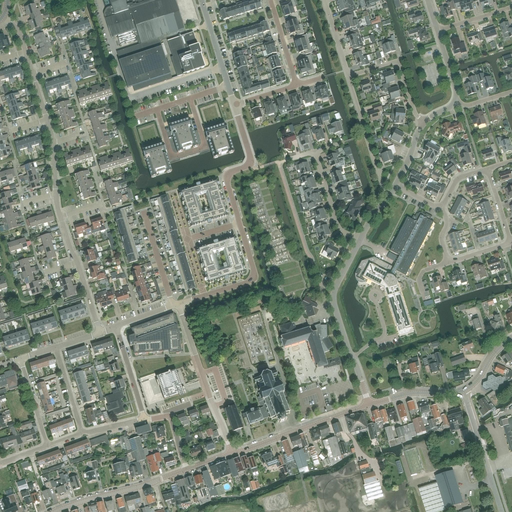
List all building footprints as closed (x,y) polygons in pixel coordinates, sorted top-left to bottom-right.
[(134,41),(135,42),(138,41),(139,45),(117,52),(119,61),(128,88),(133,86),(134,91),(172,79),(159,38),(185,30),(174,0),(109,0),(111,7),(108,8),(106,10),(104,13),(104,15),(105,18),(111,38),(120,35),(137,29),(139,35),(133,37),(134,41)] [(247,0),(241,2),(242,4),(245,13),(250,11),(247,0)] [(253,0),(248,0),(247,0),(250,11),(256,10),(253,0)] [(260,0),(255,0),(253,1),(256,10),(261,8),(260,3),(261,3),(260,0)] [(293,0),(286,0),(287,3),(281,5),(283,11),(295,7),(293,0)] [(370,5),(375,3),(373,0),(364,0),(367,9),(370,8),(370,5)] [(419,5),(417,0),(409,0),(408,0),(401,0),(403,4),(407,3),(408,8),(419,5)] [(465,11),(467,11),(464,0),(457,0),(454,1),(456,8),(460,7),(462,13),(466,12),(465,11)] [(464,0),(467,11),(469,10),(470,11),(473,10),(471,3),(474,2),(472,0),(464,0)] [(353,5),(352,2),(337,6),(339,11),(345,10),(346,12),(345,12),(345,13),(353,10),(351,6),(353,5)] [(443,7),(440,8),(442,14),(444,13),(446,18),(453,15),(452,11),(452,10),(455,9),(453,2),(449,3),(447,3),(448,7),(443,9),(443,7)] [(31,18),(40,15),(38,10),(36,10),(34,4),(25,7),(28,16),(30,15),(31,18)] [(242,4),(237,6),(239,15),(245,13),(242,4)] [(234,16),(239,15),(237,6),(231,8),(234,16)] [(292,18),(298,16),(297,12),(294,13),(293,8),(296,7),(295,7),(283,11),(285,16),(291,15),(292,18)] [(226,9),(219,11),(221,17),(222,17),(223,20),(229,19),(229,18),(226,9)] [(342,24),(353,21),(352,18),(354,17),(353,11),(346,13),(347,16),(341,19),(342,24)] [(414,12),(408,14),(410,19),(413,19),(414,23),(424,20),(421,13),(415,15),(414,12)] [(42,20),(40,15),(31,18),(32,20),(29,21),(32,29),(41,26),(39,21),(42,20)] [(299,19),(298,16),(292,18),(293,21),(287,23),(287,24),(286,24),(287,28),(288,28),(288,29),(301,25),(301,24),(298,25),(296,20),(299,19)] [(81,19),(85,31),(91,30),(88,21),(84,23),(83,18),(81,19)] [(85,31),(81,19),(79,19),(80,24),(76,25),(79,33),(85,31)] [(260,24),(263,33),(270,31),(267,21),(260,23),(260,24)] [(354,24),(353,21),(342,24),(344,30),(351,28),(352,31),(358,29),(357,24),(354,24)] [(65,28),(67,37),(73,35),(69,22),(67,23),(68,27),(65,28)] [(79,33),(76,25),(73,26),(71,22),(69,22),(73,35),(79,33)] [(500,25),(504,34),(504,37),(509,35),(509,37),(511,36),(511,28),(510,29),(508,22),(500,25)] [(260,24),(255,26),(258,35),(263,33),(260,24)] [(62,39),(67,37),(65,28),(61,30),(60,25),(57,26),(58,29),(55,30),(57,38),(61,37),(62,39)] [(304,33),(301,25),(288,29),(289,29),(288,30),(289,33),(290,33),(290,34),(296,32),(297,36),(304,33)] [(255,26),(250,27),(252,36),(258,35),(255,26)] [(250,27),(244,29),(247,40),(253,38),(252,36),(250,27)] [(422,27),(408,32),(409,35),(418,33),(421,42),(430,39),(428,33),(427,34),(426,30),(423,31),(422,27)] [(494,27),(488,29),(484,30),(486,38),(497,35),(494,27)] [(122,46),(134,41),(133,37),(139,35),(137,29),(120,35),(111,38),(118,36),(118,37),(118,38),(120,45),(121,46),(122,46)] [(247,40),(244,29),(239,31),(242,42),(247,40)] [(40,46),(50,43),(48,38),(46,39),(44,33),(42,30),(36,32),(38,35),(35,36),(37,44),(39,44),(40,46)] [(351,36),(347,37),(349,42),(361,39),(358,30),(356,31),(350,33),(351,36)] [(239,31),(233,33),(236,41),(236,44),(242,42),(239,31)] [(193,32),(167,41),(173,58),(171,58),(177,77),(185,74),(203,67),(204,67),(204,66),(200,55),(199,55),(198,55),(197,51),(199,50),(197,45),(193,32)] [(476,32),(467,35),(470,43),(479,41),(479,42),(483,40),(480,33),(477,34),(476,32)] [(233,33),(228,34),(229,39),(228,39),(229,43),(236,41),(233,33)] [(2,47),(10,45),(8,39),(5,40),(3,34),(0,35),(0,50),(3,50),(2,47)] [(386,40),(390,53),(395,51),(393,44),(396,44),(393,34),(390,35),(391,37),(386,39),(386,40)] [(295,42),(296,48),(309,44),(306,35),(300,37),(301,40),(295,42)] [(451,40),(454,51),(453,51),(453,53),(454,56),(454,55),(461,52),(461,54),(460,54),(467,52),(464,45),(461,46),(459,38),(451,40)] [(361,39),(349,42),(351,47),(354,46),(355,49),(361,47),(362,48),(364,47),(361,39)] [(385,54),(390,53),(386,40),(378,43),(380,49),(383,48),(385,54)] [(72,51),(80,48),(79,44),(83,43),(83,41),(70,45),(72,51)] [(273,42),(264,45),(265,51),(266,51),(275,48),(273,42)] [(52,48),(50,43),(40,46),(41,49),(39,50),(42,58),(51,55),(49,49),(52,48)] [(309,44),(296,48),(297,48),(296,49),(297,53),(298,52),(298,53),(304,51),(305,55),(312,53),(309,44)] [(81,52),(80,48),(72,51),(74,56),(86,52),(86,50),(81,52)] [(275,48),(266,51),(267,56),(268,56),(274,54),(276,53),(275,48)] [(353,54),(354,60),(363,57),(361,52),(363,51),(362,48),(356,50),(357,53),(353,54)] [(87,54),(86,52),(74,56),(76,62),(84,60),(83,56),(87,54)] [(266,59),(268,65),(279,62),(277,56),(275,57),(274,54),(268,56),(269,59),(266,59)] [(298,63),(300,68),(312,64),(310,55),(303,57),(304,61),(298,63)] [(234,59),(236,64),(247,61),(246,56),(244,56),(234,59)] [(367,56),(363,57),(354,60),(356,65),(360,64),(361,67),(367,65),(369,64),(367,56)] [(438,84),(436,75),(438,75),(434,58),(425,60),(426,63),(422,63),(427,86),(438,84)] [(79,68),(90,64),(89,62),(85,64),(84,60),(76,62),(77,68),(79,68)] [(247,61),(236,64),(237,69),(247,67),(249,66),(247,61)] [(272,70),(273,73),(279,71),(278,68),(281,67),(279,62),(268,65),(270,71),(272,70)] [(81,73),(89,71),(88,67),(93,66),(92,64),(90,64),(79,68),(81,73)] [(312,64),(300,68),(302,74),(308,72),(309,75),(315,73),(312,64)] [(14,68),(16,76),(20,75),(22,79),(24,79),(20,66),(14,68)] [(511,66),(508,67),(508,69),(503,71),(507,83),(511,81),(511,66)] [(13,77),(16,76),(14,68),(8,70),(12,82),(14,82),(13,77)] [(10,83),(12,82),(8,70),(2,71),(5,80),(9,79),(10,83)] [(282,70),(279,71),(273,73),(271,73),(272,79),(283,75),(282,70)] [(384,79),(393,76),(392,71),(385,73),(384,70),(378,72),(380,77),(383,76),(384,79)] [(91,75),(89,71),(81,73),(83,79),(96,76),(95,73),(91,75)] [(484,77),(483,74),(477,76),(479,82),(483,81),(483,82),(486,90),(494,87),(490,77),(489,76),(488,76),(484,77)] [(284,75),(283,75),(272,79),(274,84),(276,83),(276,85),(282,83),(282,82),(286,81),(284,75)] [(62,78),(64,86),(68,85),(70,89),(72,89),(68,76),(62,78)] [(382,85),(383,88),(389,86),(388,83),(395,81),(393,76),(384,79),(386,84),(382,85)] [(477,83),(475,76),(469,78),(470,81),(470,82),(466,83),(465,84),(465,85),(468,95),(476,93),(473,84),(477,83)] [(61,87),(64,86),(62,78),(56,80),(60,92),(62,92),(61,87)] [(58,93),(60,92),(56,80),(50,82),(53,90),(57,89),(58,93)] [(372,93),(376,92),(373,84),(370,85),(369,80),(360,83),(362,91),(371,89),(372,93)] [(49,91),(53,90),(50,82),(44,84),(48,96),(50,95),(49,91)] [(102,88),(105,97),(112,94),(108,82),(104,84),(105,87),(102,88)] [(105,97),(102,88),(100,89),(99,85),(95,86),(99,99),(105,97)] [(316,93),(317,99),(321,98),(321,99),(328,97),(326,91),(328,90),(326,85),(323,86),(323,87),(321,88),(321,87),(318,88),(318,89),(319,92),(316,93)] [(99,99),(95,86),(91,87),(92,91),(90,92),(92,101),(99,99)] [(389,86),(383,88),(381,89),(382,92),(384,91),(385,93),(388,92),(389,95),(398,92),(398,91),(399,90),(398,87),(390,89),(389,86)] [(92,101),(90,92),(87,93),(86,89),(82,90),(86,103),(92,101)] [(80,105),(86,103),(82,90),(78,91),(79,95),(77,96),(80,105)] [(306,104),(313,102),(316,101),(314,95),(311,96),(309,91),(307,92),(306,91),(303,92),(304,96),(303,97),(304,100),(305,100),(306,104)] [(400,97),(398,92),(389,95),(391,100),(387,101),(388,104),(394,102),(393,99),(400,97)] [(8,103),(16,100),(14,96),(19,95),(18,93),(6,97),(8,103)] [(290,96),(292,102),(291,102),(292,106),(293,106),(293,107),(300,105),(300,107),(304,105),(302,99),(299,100),(297,94),(290,96)] [(280,100),(277,100),(279,106),(278,106),(279,110),(280,110),(281,114),(291,111),(289,103),(286,104),(285,102),(284,98),(283,98),(280,99),(280,100)] [(9,108),(22,104),(21,102),(17,104),(16,100),(8,103),(9,108)] [(59,111),(67,108),(67,106),(70,104),(69,100),(57,104),(59,111)] [(264,104),(268,115),(277,112),(275,104),(272,105),(271,103),(269,104),(268,103),(264,104)] [(11,114),(19,112),(18,108),(23,106),(22,104),(9,108),(11,114)] [(374,111),(368,113),(371,121),(376,120),(375,119),(380,117),(378,113),(382,112),(381,110),(382,109),(380,105),(373,107),(374,111)] [(392,114),(391,114),(405,115),(405,110),(398,109),(399,106),(392,106),(391,114),(392,114)] [(493,108),(489,110),(493,122),(498,120),(497,116),(503,114),(500,106),(496,108),(493,109),(493,108)] [(61,117),(73,113),(72,110),(68,111),(67,108),(59,111),(61,117)] [(253,113),(252,114),(253,116),(254,116),(255,120),(259,118),(261,123),(266,121),(263,109),(259,110),(259,108),(257,108),(256,108),(254,108),(254,109),(252,110),(253,113)] [(88,113),(90,119),(102,115),(102,113),(96,115),(95,111),(88,113)] [(21,115),(19,112),(11,114),(13,120),(26,116),(25,114),(21,115)] [(473,122),(474,125),(477,123),(478,126),(485,124),(486,126),(489,125),(486,115),(483,116),(482,112),(474,114),(475,117),(471,118),(472,119),(472,120),(472,121),(473,122)] [(63,124),(71,121),(71,118),(74,117),(73,113),(61,117),(63,124)] [(405,115),(391,114),(391,119),(392,121),(395,121),(394,124),(402,125),(402,120),(404,120),(405,115)] [(92,125),(99,123),(98,119),(103,118),(102,115),(90,119),(92,125)] [(169,125),(171,132),(172,136),(178,153),(177,153),(198,147),(198,146),(192,130),(193,130),(193,129),(191,130),(190,127),(192,126),(190,119),(189,119),(182,121),(182,123),(177,125),(177,123),(169,125)] [(72,123),(71,121),(63,124),(65,130),(77,126),(76,122),(72,123)] [(331,124),(331,126),(328,127),(330,134),(333,132),(334,134),(339,133),(339,134),(342,133),(342,132),(342,131),(342,130),(341,127),(339,122),(331,124)] [(448,137),(450,133),(456,131),(462,129),(460,123),(454,125),(450,126),(449,123),(443,125),(443,126),(444,130),(442,134),(448,138),(448,137)] [(225,124),(205,131),(204,131),(207,138),(208,141),(213,158),(234,152),(233,152),(228,135),(229,135),(228,135),(227,131),(228,131),(225,124)] [(95,136),(102,134),(101,131),(107,129),(106,127),(94,131),(95,136)] [(312,129),(312,130),(313,134),(314,134),(315,134),(318,141),(324,139),(321,129),(318,130),(317,128),(316,128),(312,129)] [(302,145),(309,143),(306,136),(310,135),(308,130),(303,131),(304,134),(299,136),(302,145)] [(393,134),(401,139),(404,134),(395,130),(393,134)] [(291,141),(296,140),(293,133),(286,136),(287,138),(283,140),(285,145),(284,149),(291,150),(291,146),(292,146),(292,144),(291,141)] [(97,142),(110,138),(109,136),(103,138),(102,134),(95,136),(97,142)] [(399,143),(401,139),(393,134),(391,139),(399,143)] [(32,138),(35,146),(39,144),(40,149),(42,148),(38,136),(32,138)] [(31,147),(35,146),(32,138),(26,139),(30,152),(33,151),(31,147)] [(110,138),(97,142),(99,148),(106,145),(105,142),(110,141),(110,138)] [(511,150),(511,149),(509,140),(501,142),(500,138),(496,139),(499,147),(502,146),(505,153),(511,150)] [(28,153),(30,152),(26,139),(21,141),(23,149),(27,148),(28,153)] [(19,151),(23,149),(21,141),(15,143),(19,156),(21,155),(19,151)] [(151,178),(172,171),(171,171),(166,154),(165,151),(163,143),(163,144),(156,146),(156,148),(151,149),(150,148),(143,150),(142,150),(144,157),(145,157),(146,160),(146,161),(151,177),(151,178)] [(428,153),(424,160),(432,164),(436,155),(437,156),(438,155),(440,151),(440,150),(439,150),(440,148),(429,143),(428,145),(426,145),(425,148),(425,149),(425,150),(429,152),(428,153)] [(386,153),(389,162),(390,161),(390,162),(394,161),(392,154),(395,152),(393,145),(387,147),(389,152),(386,153)] [(494,156),(493,153),(496,152),(494,145),(490,146),(492,150),(482,153),(484,159),(494,156)] [(83,151),(86,160),(92,158),(88,146),(84,147),(86,151),(83,151)] [(472,163),(468,154),(471,153),(469,146),(464,148),(466,154),(461,155),(464,166),(472,163)] [(86,160),(83,151),(81,152),(79,148),(75,150),(79,162),(86,160)] [(10,152),(10,149),(0,152),(0,157),(0,158),(8,156),(7,153),(10,152)] [(123,155),(126,164),(132,162),(129,149),(125,150),(126,154),(123,155)] [(384,163),(389,162),(386,153),(383,154),(382,149),(377,151),(379,158),(382,157),(384,163)] [(79,162),(75,150),(72,151),(73,155),(70,155),(73,164),(79,162)] [(328,162),(338,159),(337,156),(339,155),(338,150),(331,152),(332,152),(333,154),(327,156),(328,159),(327,159),(328,162)] [(126,164),(123,155),(121,156),(120,152),(116,153),(120,166),(126,164)] [(67,166),(73,164),(70,155),(68,156),(67,153),(63,154),(67,166)] [(120,166),(116,153),(112,154),(113,158),(111,159),(113,168),(120,166)] [(113,168),(111,159),(108,160),(107,156),(103,157),(107,170),(113,168)] [(100,172),(107,170),(103,157),(99,158),(100,162),(98,163),(100,172)] [(339,161),(338,159),(328,162),(329,164),(330,164),(330,167),(336,165),(337,168),(336,168),(337,168),(343,166),(345,165),(343,161),(342,160),(341,161),(339,161)] [(299,170),(309,167),(307,162),(301,164),(300,161),(301,161),(294,163),(296,168),(298,168),(299,170)] [(26,172),(38,168),(37,167),(34,168),(33,163),(20,167),(21,170),(25,168),(26,172)] [(456,170),(452,164),(444,170),(448,176),(449,176),(448,175),(453,171),(453,172),(456,170)] [(8,171),(4,172),(8,183),(9,183),(9,182),(12,181),(12,180),(12,179),(13,179),(12,178),(16,177),(13,169),(10,170),(9,166),(6,167),(8,171)] [(298,173),(299,179),(308,176),(307,174),(311,173),(309,167),(299,170),(300,172),(298,173)] [(332,179),(342,176),(341,173),(343,172),(342,170),(341,167),(335,169),(336,169),(337,172),(331,173),(332,179)] [(27,176),(23,177),(24,179),(36,175),(39,174),(37,169),(38,169),(38,168),(26,172),(27,176)] [(78,181),(86,178),(86,176),(90,174),(88,170),(76,174),(78,181)] [(417,173),(412,171),(409,176),(410,176),(412,177),(409,183),(410,183),(410,184),(413,186),(414,185),(419,177),(416,175),(417,173)] [(502,182),(509,180),(510,183),(511,182),(511,171),(511,172),(510,171),(500,174),(502,182)] [(36,175),(24,179),(25,181),(29,180),(30,183),(41,180),(41,179),(40,179),(39,174),(36,175)] [(309,175),(308,176),(299,179),(301,184),(302,186),(315,182),(313,177),(310,178),(309,175)] [(341,185),(347,183),(346,180),(343,181),(342,176),(332,179),(334,184),(340,182),(341,185)] [(419,177),(414,185),(419,188),(422,183),(425,184),(428,178),(423,176),(422,178),(419,177)] [(80,187),(92,183),(91,179),(87,181),(86,178),(78,181),(80,187)] [(433,180),(430,179),(427,185),(429,187),(427,192),(432,194),(436,186),(438,183),(433,180)] [(42,181),(41,180),(30,183),(31,187),(27,188),(28,191),(40,187),(39,182),(42,181)] [(106,189),(118,185),(117,182),(112,184),(111,180),(104,182),(106,189)] [(196,186),(191,188),(180,191),(180,194),(182,194),(182,196),(181,196),(183,202),(183,203),(184,202),(185,203),(185,205),(184,205),(184,206),(185,208),(186,208),(187,210),(185,210),(186,213),(188,212),(188,215),(187,216),(189,222),(190,222),(191,224),(190,224),(190,227),(202,223),(202,224),(202,223),(216,219),(227,216),(227,213),(225,213),(225,211),(226,211),(224,205),(224,204),(221,194),(220,191),(218,185),(217,185),(216,183),(217,183),(217,180),(205,183),(205,184),(200,185),(196,186)] [(304,194),(314,191),(313,188),(316,187),(315,182),(302,186),(302,189),(304,194)] [(82,194),(90,191),(90,188),(94,187),(92,183),(80,187),(82,194)] [(349,191),(347,183),(341,185),(342,188),(336,190),(337,194),(349,191)] [(482,184),(475,186),(474,183),(466,185),(468,192),(473,191),(474,195),(478,194),(478,193),(484,191),(482,184)] [(108,194),(115,192),(114,189),(119,187),(118,185),(106,189),(108,194)] [(436,186),(432,194),(437,197),(439,192),(442,193),(446,186),(443,185),(442,186),(440,185),(439,187),(436,186)] [(0,201),(11,198),(10,194),(14,193),(13,190),(1,194),(2,199),(0,200),(0,201)] [(90,191),(82,194),(84,200),(96,196),(95,192),(91,193),(90,191)] [(315,194),(314,191),(304,194),(306,200),(307,202),(320,198),(318,193),(315,194)] [(352,200),(349,191),(337,194),(339,201),(345,199),(346,202),(352,200)] [(116,195),(115,192),(108,194),(110,200),(122,196),(121,194),(116,195)] [(167,195),(156,198),(158,206),(169,203),(167,196),(167,195)] [(122,199),(122,196),(110,200),(112,206),(122,202),(121,199),(122,199)] [(456,203),(464,207),(466,203),(469,205),(470,203),(459,197),(456,203)] [(12,201),(11,198),(0,201),(0,202),(3,201),(4,206),(17,202),(16,200),(12,201)] [(309,210),(319,207),(318,204),(321,203),(322,202),(322,201),(321,199),(320,198),(320,199),(320,198),(307,202),(307,205),(309,210)] [(348,211),(347,211),(344,215),(347,217),(354,221),(361,208),(359,207),(360,205),(364,203),(362,198),(353,201),(348,211)] [(0,214),(12,210),(11,207),(17,204),(17,202),(4,206),(1,207),(3,212),(0,213),(0,214)] [(481,211),(491,208),(489,202),(477,206),(477,208),(480,207),(481,211)] [(169,203),(158,206),(161,213),(171,210),(169,203)] [(462,211),(464,207),(456,203),(453,208),(461,213),(464,214),(465,212),(462,211)] [(317,208),(319,207),(309,210),(310,213),(311,212),(312,215),(314,214),(315,217),(325,214),(323,209),(318,210),(317,208)] [(45,214),(49,225),(50,225),(49,222),(54,220),(50,208),(48,209),(49,213),(45,214)] [(127,218),(124,208),(119,210),(119,212),(114,214),(116,221),(127,218)] [(459,216),(461,213),(453,208),(450,214),(461,220),(462,218),(459,216)] [(491,208),(481,211),(478,212),(479,214),(482,213),(483,217),(492,214),(491,208)] [(13,214),(12,210),(0,214),(1,215),(3,214),(5,219),(18,215),(17,212),(13,214)] [(171,210),(161,213),(163,220),(173,217),(171,210)] [(38,212),(42,224),(47,223),(48,226),(49,225),(45,214),(42,215),(40,211),(38,212)] [(38,226),(42,224),(38,212),(36,212),(38,217),(34,218),(37,229),(39,229),(38,226)] [(390,274),(394,276),(396,271),(406,276),(434,222),(430,220),(432,217),(426,214),(422,213),(421,212),(420,213),(418,213),(418,214),(416,217),(414,216),(412,219),(408,217),(390,251),(400,256),(398,258),(391,255),(390,254),(389,255),(388,256),(388,257),(388,258),(390,259),(396,262),(394,267),(390,274)] [(326,219),(325,214),(315,217),(316,219),(313,220),(314,222),(313,223),(314,225),(320,224),(321,223),(320,220),(326,219)] [(494,220),(492,214),(483,217),(485,220),(482,221),(482,223),(494,220)] [(18,217),(18,215),(5,219),(7,224),(4,224),(4,226),(16,222),(15,218),(18,217)] [(28,220),(26,220),(28,226),(30,225),(31,228),(35,227),(36,229),(37,229),(34,218),(30,219),(29,215),(27,216),(28,220)] [(96,219),(100,231),(105,230),(108,229),(106,223),(104,224),(102,218),(100,218),(99,217),(96,219)] [(173,217),(163,220),(165,227),(175,223),(173,217)] [(118,228),(129,225),(127,218),(116,221),(118,228)] [(95,233),(100,231),(96,219),(93,220),(93,221),(91,221),(93,227),(90,228),(91,234),(95,233)] [(17,225),(16,222),(4,226),(5,227),(7,226),(9,230),(21,226),(21,224),(17,225)] [(80,224),(83,234),(84,237),(89,235),(91,234),(90,228),(87,229),(85,223),(83,224),(83,223),(80,224)] [(175,223),(165,227),(167,234),(176,231),(178,231),(175,223)] [(78,235),(83,234),(80,224),(76,224),(76,226),(74,226),(76,232),(73,233),(75,239),(79,238),(78,235)] [(320,224),(314,225),(316,232),(328,228),(327,225),(321,226),(320,224)] [(121,235),(131,232),(129,225),(118,228),(121,235)] [(488,231),(491,240),(497,238),(493,226),(491,227),(492,230),(488,231)] [(330,234),(328,228),(316,232),(319,241),(325,239),(326,238),(326,236),(330,234)] [(491,240),(488,231),(487,228),(485,229),(486,232),(482,233),(485,242),(491,240)] [(167,234),(166,234),(168,241),(178,238),(176,231),(167,234)] [(451,241),(460,238),(459,234),(462,233),(461,231),(449,235),(451,241)] [(479,244),(485,242),(482,233),(478,234),(477,231),(475,232),(479,244)] [(121,235),(123,242),(133,239),(131,232),(121,235)] [(42,243),(54,239),(53,238),(51,233),(36,238),(37,241),(41,239),(42,243)] [(18,241),(22,252),(23,251),(22,249),(27,247),(30,246),(29,242),(26,243),(23,235),(21,235),(22,239),(18,241)] [(234,237),(197,248),(208,284),(245,272),(234,237)] [(11,252),(16,251),(12,238),(9,239),(11,243),(7,244),(10,256),(12,255),(11,252)] [(12,238),(16,251),(20,249),(21,252),(22,252),(18,241),(15,242),(14,238),(12,238)] [(178,238),(168,241),(170,248),(181,245),(178,238)] [(453,247),(462,244),(465,243),(464,241),(461,242),(460,238),(451,241),(453,247)] [(40,247),(35,249),(36,251),(40,250),(53,246),(51,241),(54,240),(54,239),(42,243),(44,247),(40,248),(40,247)] [(125,249),(135,246),(133,239),(123,242),(125,249)] [(335,257),(339,251),(333,248),(334,245),(328,242),(324,243),(326,247),(328,248),(326,252),(329,254),(327,257),(332,259),(334,256),(335,257)] [(463,248),(462,244),(453,247),(454,253),(466,249),(466,247),(463,248)] [(53,246),(40,250),(41,252),(45,251),(46,255),(57,251),(55,245),(53,246)] [(181,245),(170,248),(173,255),(183,252),(181,245)] [(83,255),(85,258),(98,254),(96,249),(95,246),(89,247),(90,250),(84,252),(85,254),(83,255)] [(127,256),(137,253),(135,246),(125,249),(127,256)] [(58,252),(57,251),(46,255),(47,258),(43,259),(44,262),(56,258),(55,253),(58,252)] [(98,254),(85,258),(86,261),(87,261),(88,263),(94,261),(95,264),(100,262),(99,259),(102,258),(100,253),(98,254)] [(127,256),(129,263),(139,260),(137,253),(127,256)] [(184,253),(174,256),(176,264),(186,260),(184,254),(184,253)] [(397,279),(394,276),(390,274),(394,267),(374,257),(361,261),(356,272),(355,273),(355,275),(355,277),(356,279),(357,281),(359,282),(360,282),(362,282),(364,282),(365,281),(367,280),(368,279),(380,286),(379,287),(379,288),(380,290),(381,291),(382,292),(383,293),(384,293),(385,293),(399,337),(414,332),(400,288),(401,288),(402,287),(402,286),(403,285),(402,284),(401,283),(400,283),(398,283),(397,279)] [(18,268),(29,265),(28,261),(32,260),(31,258),(19,262),(20,266),(17,267),(18,268)] [(498,258),(495,259),(491,261),(489,262),(489,261),(488,262),(491,271),(498,269),(499,270),(505,268),(502,261),(499,262),(498,258)] [(186,260),(176,264),(178,271),(189,267),(186,260)] [(101,265),(100,262),(95,264),(95,267),(90,269),(90,271),(91,274),(100,271),(98,266),(101,265)] [(479,264),(472,267),(471,268),(472,271),(473,271),(475,276),(480,275),(481,279),(487,277),(483,265),(480,266),(479,264)] [(30,268),(29,265),(18,268),(18,269),(21,268),(22,273),(35,269),(34,267),(30,268)] [(133,278),(142,275),(146,274),(144,268),(140,269),(139,266),(133,268),(134,272),(132,273),(132,274),(131,275),(133,278)] [(189,267),(178,271),(180,277),(191,274),(189,267)] [(21,280),(33,277),(32,273),(36,272),(35,269),(22,273),(24,278),(21,279),(21,280)] [(104,270),(100,271),(91,274),(91,278),(92,278),(93,279),(99,277),(100,280),(108,278),(107,274),(106,275),(104,270)] [(461,284),(467,282),(465,275),(462,276),(460,270),(453,272),(454,274),(449,276),(451,281),(452,281),(452,282),(456,281),(456,282),(460,281),(461,284)] [(191,274),(180,277),(183,284),(193,281),(191,274)] [(74,275),(68,276),(69,278),(58,281),(60,287),(63,287),(72,284),(71,280),(75,279),(74,275)] [(436,278),(432,279),(433,282),(434,282),(436,288),(440,287),(441,291),(444,289),(445,291),(449,290),(447,282),(443,284),(441,277),(439,277),(439,276),(438,276),(437,276),(437,277),(436,278)] [(26,285),(28,284),(39,281),(38,279),(34,280),(33,277),(21,280),(21,281),(24,280),(26,285)] [(136,288),(145,285),(145,282),(147,282),(147,279),(144,280),(135,283),(136,285),(135,285),(136,288)] [(41,280),(39,281),(28,284),(30,289),(27,290),(28,291),(39,287),(38,284),(42,283),(41,280)] [(193,282),(183,284),(185,292),(195,288),(193,282)] [(65,292),(78,288),(77,286),(73,287),(72,284),(63,287),(65,292)] [(120,292),(123,301),(127,301),(127,299),(129,299),(127,293),(129,292),(128,286),(122,288),(123,291),(120,292)] [(40,291),(39,287),(28,291),(28,292),(30,291),(32,296),(45,292),(44,290),(40,291)] [(78,288),(65,292),(62,293),(64,299),(76,296),(75,292),(79,290),(78,288)] [(120,302),(123,301),(120,292),(115,293),(114,290),(113,288),(111,288),(112,291),(111,291),(113,297),(116,296),(118,302),(120,302)] [(149,289),(138,293),(139,294),(138,295),(139,298),(148,295),(151,294),(149,289)] [(106,291),(102,292),(107,306),(110,305),(112,304),(110,298),(113,297),(111,291),(107,293),(106,291)] [(107,306),(102,292),(102,293),(98,294),(97,295),(98,296),(95,297),(97,303),(100,302),(102,307),(103,307),(104,308),(107,306)] [(151,294),(148,295),(139,298),(139,301),(141,301),(141,303),(150,300),(150,302),(153,301),(151,294)] [(77,307),(80,316),(86,314),(83,305),(77,307)] [(77,307),(71,308),(74,318),(80,316),(77,307)] [(68,320),(74,318),(71,308),(64,310),(68,320)] [(61,322),(68,320),(64,310),(58,312),(61,322)] [(170,327),(176,325),(177,325),(174,319),(175,318),(174,316),(173,314),(169,316),(169,317),(166,318),(170,327)] [(491,321),(494,328),(494,330),(500,328),(499,326),(503,325),(499,315),(494,317),(495,320),(491,321)] [(482,328),(479,318),(478,316),(473,317),(473,319),(472,319),(475,330),(482,328)] [(49,319),(52,329),(58,327),(55,318),(49,319)] [(163,330),(170,327),(166,318),(164,319),(163,318),(159,319),(163,330)] [(42,321),(45,331),(52,329),(49,319),(42,321)] [(156,332),(163,330),(159,319),(155,321),(156,322),(153,323),(156,332)] [(36,323),(39,333),(45,331),(42,321),(36,323)] [(293,322),(280,326),(281,328),(283,336),(280,337),(283,347),(283,348),(305,341),(308,342),(316,368),(324,366),(324,368),(328,367),(326,361),(326,360),(324,353),(323,353),(329,351),(328,350),(333,346),(331,343),(330,341),(328,338),(327,337),(327,336),(327,335),(327,332),(327,329),(327,328),(327,326),(327,325),(320,325),(320,324),(321,324),(318,325),(314,326),(315,326),(315,328),(317,331),(313,332),(311,331),(310,329),(310,328),(310,327),(309,327),(309,328),(308,327),(306,328),(305,328),(305,329),(296,332),(296,329),(295,328),(295,327),(294,323),(293,322)] [(33,335),(39,333),(36,323),(30,325),(33,335)] [(146,324),(149,335),(156,332),(153,323),(150,324),(149,323),(146,324)] [(143,337),(149,335),(146,324),(142,326),(142,327),(139,328),(143,337)] [(136,340),(134,335),(129,337),(130,346),(133,346),(133,348),(134,348),(133,343),(141,343),(148,342),(155,341),(162,341),(163,351),(169,351),(169,345),(168,338),(168,331),(177,330),(176,325),(170,327),(163,330),(156,332),(149,335),(143,337),(136,340)] [(132,329),(134,335),(136,340),(143,337),(139,328),(136,329),(136,328),(132,329)] [(179,330),(177,330),(168,331),(168,338),(179,338),(179,333),(177,334),(177,331),(179,330)] [(21,333),(24,343),(30,341),(27,331),(21,333)] [(24,343),(21,333),(15,335),(18,345),(24,343)] [(18,345),(15,335),(9,337),(12,347),(18,345)] [(1,344),(2,346),(5,346),(6,349),(12,347),(9,337),(3,339),(4,343),(1,344)] [(111,339),(101,342),(104,348),(104,351),(114,348),(111,339)] [(163,352),(163,351),(162,341),(155,341),(156,351),(159,350),(159,352),(163,352)] [(468,349),(474,347),(472,341),(459,346),(461,350),(464,349),(465,352),(468,351),(468,349)] [(98,350),(104,348),(101,342),(95,344),(94,343),(93,344),(92,345),(94,352),(95,354),(98,353),(98,350)] [(145,353),(149,353),(148,342),(141,343),(141,352),(144,352),(145,353)] [(133,343),(134,348),(134,354),(138,354),(138,352),(141,352),(141,343),(133,343)] [(179,348),(178,345),(169,345),(169,351),(169,353),(176,353),(179,353),(179,352),(180,352),(180,348),(179,348)] [(79,349),(82,356),(88,354),(85,347),(79,349)] [(76,358),(82,356),(79,349),(73,351),(76,358)] [(70,360),(76,358),(73,351),(67,353),(70,360)] [(427,358),(422,359),(424,367),(429,366),(429,368),(430,368),(431,373),(434,373),(435,373),(436,373),(437,372),(440,371),(439,368),(440,368),(439,365),(443,364),(440,353),(434,354),(435,359),(433,360),(434,364),(429,365),(427,358)] [(511,365),(511,361),(507,354),(501,358),(506,365),(509,363),(511,366),(511,365)] [(453,366),(466,361),(464,355),(450,360),(453,366)] [(47,358),(49,366),(55,364),(52,357),(47,358)] [(43,368),(49,366),(47,358),(41,360),(43,368)] [(417,367),(419,367),(417,361),(418,361),(417,358),(411,359),(413,364),(408,365),(409,373),(411,373),(411,374),(416,373),(416,372),(418,371),(417,367)] [(43,368),(41,360),(35,362),(38,370),(43,368)] [(38,370),(35,362),(30,364),(32,372),(38,370)] [(99,365),(95,367),(97,373),(101,371),(101,370),(105,369),(106,371),(110,370),(110,373),(119,370),(117,363),(109,365),(108,362),(105,363),(99,365)] [(503,375),(504,375),(506,376),(508,370),(506,369),(498,365),(497,365),(496,365),(495,368),(495,369),(496,369),(495,371),(503,375)] [(157,380),(156,380),(158,386),(159,386),(164,400),(186,393),(184,387),(182,387),(176,369),(156,376),(157,380)] [(465,377),(469,376),(469,369),(460,370),(460,373),(454,374),(455,382),(465,380),(465,377)] [(0,387),(8,385),(10,390),(19,386),(18,384),(18,385),(15,377),(16,377),(14,370),(4,374),(5,375),(0,376),(0,387)] [(263,405),(264,407),(266,406),(270,416),(270,418),(271,418),(271,419),(272,419),(272,420),(275,419),(276,419),(277,419),(278,422),(279,421),(280,423),(286,421),(285,420),(284,416),(287,415),(287,414),(289,413),(290,412),(289,411),(290,411),(283,393),(284,392),(283,390),(284,389),(283,384),(281,385),(280,382),(279,383),(279,382),(278,382),(277,378),(276,376),(278,376),(276,371),(269,373),(267,371),(267,370),(266,370),(266,372),(263,373),(262,372),(261,373),(262,373),(261,376),(253,379),(255,384),(256,383),(259,391),(260,391),(260,392),(259,393),(260,397),(258,398),(260,406),(263,405)] [(76,380),(83,377),(82,371),(74,374),(76,380)] [(77,386),(85,383),(83,377),(76,380),(77,386)] [(113,394),(124,391),(124,390),(125,388),(124,387),(125,387),(123,380),(117,381),(116,377),(109,380),(110,384),(115,382),(117,389),(112,391),(113,394)] [(488,392),(492,390),(495,393),(499,392),(500,388),(504,386),(505,381),(502,379),(498,380),(494,377),(489,379),(489,383),(484,385),(484,389),(488,392)] [(39,390),(46,388),(48,388),(48,387),(49,387),(48,385),(45,385),(45,382),(37,385),(39,390)] [(79,392),(87,389),(85,383),(77,386),(79,392)] [(48,394),(46,388),(39,390),(40,396),(48,394)] [(81,398),(89,396),(87,389),(79,392),(81,398)] [(123,392),(124,391),(113,394),(105,397),(108,405),(106,406),(108,412),(112,410),(114,416),(125,412),(121,399),(124,398),(122,392),(123,392)] [(494,391),(487,396),(491,401),(498,397),(494,391)] [(40,396),(42,402),(50,399),(48,394),(40,396)] [(91,402),(89,396),(81,398),(83,404),(91,402)] [(54,398),(50,399),(42,402),(44,408),(52,405),(51,402),(55,401),(54,398)] [(479,402),(478,402),(483,409),(480,411),(483,416),(492,410),(492,409),(495,407),(492,403),(489,405),(484,398),(481,400),(480,400),(479,401),(479,402)] [(407,403),(410,413),(413,412),(413,413),(416,412),(413,401),(410,402),(408,402),(408,403),(407,403)] [(428,410),(430,410),(427,402),(418,405),(420,414),(428,411),(428,410)] [(87,417),(101,413),(100,410),(93,412),(92,409),(95,408),(94,404),(88,406),(89,409),(85,410),(87,417)] [(403,418),(407,417),(403,404),(397,406),(401,419),(401,418),(401,421),(404,420),(403,418)] [(434,419),(440,417),(436,404),(430,407),(434,419)] [(53,411),(52,405),(44,408),(46,413),(53,411)] [(211,416),(210,412),(207,405),(200,408),(202,415),(208,413),(209,417),(211,416)] [(228,408),(224,409),(225,410),(233,431),(243,428),(235,405),(229,408),(229,407),(228,407),(228,408)] [(266,406),(264,407),(254,410),(254,409),(250,410),(251,412),(246,414),(245,413),(242,414),(243,419),(247,417),(249,425),(263,420),(262,419),(270,416),(266,406)] [(386,411),(387,417),(388,418),(390,418),(390,421),(394,420),(394,422),(398,421),(395,408),(386,411)] [(463,419),(462,416),(460,408),(459,408),(459,409),(455,410),(449,411),(450,415),(447,416),(449,423),(454,422),(463,419)] [(196,409),(188,412),(191,419),(192,422),(196,421),(197,422),(200,421),(196,409)] [(378,422),(382,421),(378,410),(372,412),(375,423),(373,423),(376,433),(380,432),(377,424),(379,424),(378,422)] [(106,411),(101,413),(87,417),(89,424),(96,422),(95,419),(97,418),(97,417),(103,415),(105,419),(108,418),(106,411)] [(184,413),(177,416),(179,423),(182,422),(184,426),(190,424),(188,417),(186,418),(184,413)] [(353,415),(352,415),(351,416),(350,416),(346,417),(345,417),(346,418),(350,433),(367,428),(366,424),(367,423),(364,413),(358,415),(358,414),(353,415)] [(437,427),(437,428),(438,430),(437,430),(438,431),(449,427),(445,414),(441,416),(443,423),(442,424),(441,424),(441,425),(440,427),(439,426),(437,427)] [(426,431),(424,428),(421,417),(412,420),(416,434),(425,431),(426,431)] [(511,418),(508,420),(508,419),(506,419),(506,417),(501,419),(499,422),(499,425),(499,426),(501,427),(503,426),(511,452),(511,451),(511,418)] [(66,421),(69,428),(74,426),(71,419),(66,421)] [(438,430),(437,428),(434,419),(428,420),(430,426),(424,428),(426,431),(425,431),(426,434),(432,432),(437,430),(438,430)] [(66,421),(60,423),(63,430),(69,428),(66,421)] [(30,422),(24,424),(26,428),(30,441),(37,439),(34,431),(29,432),(29,431),(30,430),(29,427),(32,426),(30,422)] [(63,430),(60,423),(55,425),(57,432),(63,430)] [(339,423),(332,425),(336,438),(341,436),(340,433),(342,432),(339,423)] [(377,439),(373,423),(367,425),(371,440),(377,439)] [(401,427),(403,435),(410,433),(411,437),(416,436),(413,423),(401,427)] [(20,435),(17,436),(19,440),(22,439),(23,443),(30,441),(26,428),(24,424),(21,425),(20,426),(21,430),(22,429),(24,432),(25,432),(25,433),(20,435)] [(52,434),(57,432),(55,425),(49,427),(52,434)] [(327,425),(318,429),(321,438),(329,435),(328,432),(330,432),(327,425)] [(157,426),(152,427),(153,433),(156,432),(158,438),(164,436),(163,431),(165,430),(164,426),(162,427),(161,427),(157,428),(157,426)] [(142,427),(136,429),(138,435),(142,434),(142,436),(144,435),(142,427)] [(389,446),(395,444),(390,427),(384,428),(389,446)] [(401,427),(396,429),(399,438),(404,437),(403,435),(401,427)] [(318,429),(310,432),(313,442),(320,439),(319,437),(321,437),(318,429)] [(471,439),(468,430),(461,432),(464,441),(471,439)] [(108,440),(105,441),(107,447),(110,446),(110,447),(122,443),(123,442),(127,454),(133,453),(129,440),(126,432),(123,433),(124,437),(120,438),(120,437),(108,441),(108,440)] [(303,434),(299,435),(304,448),(302,448),(304,452),(308,451),(306,447),(308,446),(303,434)] [(191,439),(186,440),(187,443),(192,442),(194,441),(191,435),(189,436),(191,439)] [(0,446),(3,445),(4,448),(13,445),(14,446),(17,445),(16,441),(19,440),(17,436),(2,441),(2,440),(0,440),(0,446)] [(298,436),(290,439),(293,447),(298,445),(299,448),(302,447),(298,436)] [(133,452),(137,462),(138,462),(146,460),(141,445),(139,437),(129,440),(133,453),(133,452)] [(329,460),(341,456),(335,437),(322,441),(329,460)] [(211,438),(208,440),(209,443),(205,444),(203,445),(204,449),(206,448),(207,451),(215,448),(213,441),(212,442),(211,438)] [(82,442),(85,449),(85,451),(88,451),(87,448),(90,447),(87,440),(82,442)] [(292,453),(287,440),(281,442),(286,454),(284,455),(287,463),(295,460),(292,453)] [(341,455),(348,453),(344,441),(338,444),(341,455)] [(79,452),(85,449),(82,442),(76,444),(79,452)] [(76,444),(70,446),(73,454),(79,452),(76,444)] [(67,456),(73,454),(70,446),(65,448),(67,456)] [(197,448),(190,451),(191,453),(190,453),(192,457),(202,453),(199,446),(196,447),(197,448)] [(313,461),(318,459),(316,455),(314,446),(308,448),(311,456),(313,461)] [(411,475),(424,471),(416,448),(404,452),(411,475)] [(302,472),(308,470),(303,449),(292,453),(295,460),(298,469),(299,472),(300,472),(302,472)] [(54,452),(56,460),(62,458),(63,462),(68,460),(64,450),(60,451),(59,450),(54,452)] [(271,451),(260,455),(263,464),(266,462),(268,467),(272,465),(271,463),(277,461),(279,467),(284,465),(280,456),(276,457),(276,458),(274,459),(271,451)] [(57,462),(56,460),(54,452),(48,454),(51,462),(54,461),(54,463),(57,462)] [(159,453),(146,457),(148,465),(149,464),(152,472),(153,473),(155,472),(156,471),(159,470),(157,462),(161,461),(159,453)] [(166,467),(175,464),(173,457),(168,459),(166,453),(161,454),(162,458),(164,457),(165,460),(164,460),(166,467)] [(51,462),(48,454),(42,457),(45,464),(51,462)] [(248,471),(250,471),(246,456),(241,457),(245,470),(248,469),(248,471)] [(257,470),(253,456),(247,458),(252,473),(255,472),(254,471),(257,470)] [(38,462),(35,462),(37,467),(39,466),(45,464),(42,457),(37,459),(38,462)] [(118,464),(113,465),(116,475),(127,472),(126,469),(129,468),(127,457),(117,459),(118,464)] [(241,462),(239,457),(233,459),(238,472),(243,471),(240,462),(241,462)] [(229,461),(227,461),(231,474),(232,477),(238,475),(237,473),(233,459),(231,460),(229,461)] [(226,461),(210,468),(215,481),(219,479),(220,483),(223,482),(223,481),(228,479),(226,476),(231,474),(226,461)] [(360,470),(369,467),(367,461),(358,463),(360,470)] [(135,463),(129,464),(130,467),(130,468),(132,478),(133,478),(134,478),(135,478),(136,477),(138,476),(142,475),(140,465),(139,465),(138,462),(137,462),(135,463)] [(369,467),(360,470),(364,485),(377,481),(374,472),(370,473),(369,467)] [(93,469),(91,470),(88,471),(89,473),(86,473),(88,482),(89,482),(89,483),(92,482),(92,481),(96,480),(94,475),(96,474),(95,471),(93,471),(93,469)] [(207,470),(202,472),(203,475),(202,476),(206,486),(207,485),(208,489),(207,489),(208,492),(208,491),(210,497),(214,496),(214,497),(218,495),(215,487),(214,487),(207,470)] [(445,508),(463,503),(453,470),(435,476),(445,508)] [(53,481),(50,482),(51,487),(52,486),(53,488),(56,487),(59,495),(60,495),(60,496),(63,495),(63,494),(63,493),(66,492),(63,484),(66,483),(63,474),(59,475),(60,480),(54,482),(53,481)] [(196,476),(194,477),(196,485),(199,484),(201,489),(195,491),(198,500),(210,496),(208,492),(207,489),(207,487),(204,488),(201,475),(198,475),(197,475),(196,476)] [(69,477),(65,478),(68,487),(71,486),(73,490),(75,489),(76,490),(79,489),(80,489),(79,488),(80,487),(77,479),(78,479),(77,476),(69,479),(69,477)] [(185,478),(188,487),(189,487),(190,489),(191,489),(196,488),(195,485),(192,476),(185,478)] [(177,497),(174,498),(176,503),(176,506),(180,505),(191,502),(190,498),(187,490),(188,490),(184,479),(175,482),(179,495),(177,496),(177,497)] [(25,480),(16,483),(19,492),(28,489),(25,480)] [(47,491),(42,492),(45,500),(52,497),(48,488),(52,487),(51,487),(50,482),(44,484),(47,491)] [(425,511),(438,511),(446,510),(437,482),(418,488),(425,511)] [(215,487),(218,495),(218,497),(224,495),(220,485),(215,487)] [(370,501),(382,498),(379,485),(365,489),(369,502),(370,501)] [(146,497),(153,494),(151,488),(143,490),(145,497),(146,497)] [(4,510),(1,511),(15,511),(16,511),(17,511),(18,510),(15,504),(17,503),(11,489),(5,492),(8,500),(2,502),(4,507),(3,507),(4,510)] [(34,504),(39,502),(36,493),(34,494),(32,489),(29,490),(34,504)] [(172,490),(162,493),(164,501),(171,500),(172,504),(176,503),(174,498),(172,490)] [(30,504),(32,503),(30,495),(29,495),(28,491),(21,493),(23,498),(24,497),(26,505),(27,505),(28,506),(30,506),(30,504)] [(132,496),(135,509),(139,508),(138,505),(137,505),(136,504),(141,503),(139,494),(134,495),(135,495),(132,496)] [(156,502),(153,494),(146,497),(149,507),(156,505),(156,502)] [(132,510),(135,509),(132,496),(129,497),(129,496),(125,497),(127,506),(132,505),(133,506),(131,507),(132,510)] [(119,499),(116,500),(117,504),(116,504),(118,511),(120,511),(122,511),(121,508),(124,507),(122,498),(121,499),(121,498),(119,499)] [(106,502),(105,503),(108,511),(112,511),(115,511),(115,510),(113,501),(110,502),(110,501),(109,502),(109,501),(106,502)] [(96,502),(88,504),(89,509),(90,510),(91,509),(92,511),(95,511),(95,510),(98,509),(96,502)] [(105,511),(103,502),(96,503),(97,508),(98,511),(105,511)]
